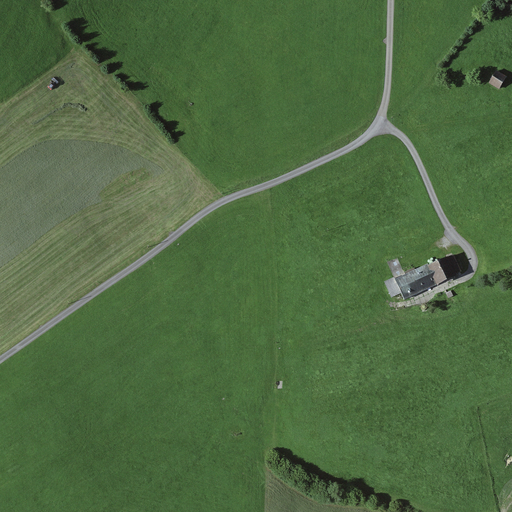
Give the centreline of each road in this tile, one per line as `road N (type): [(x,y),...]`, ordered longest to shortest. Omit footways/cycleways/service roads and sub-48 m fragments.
road 1 (residential): [(0,357),(223,202),(282,183),(360,146),(377,129)]
road 2 (residential): [(377,129),(405,138),(421,163),(443,219),(475,254),(470,282)]
road 3 (residential): [(377,129),(392,88),(395,0)]
